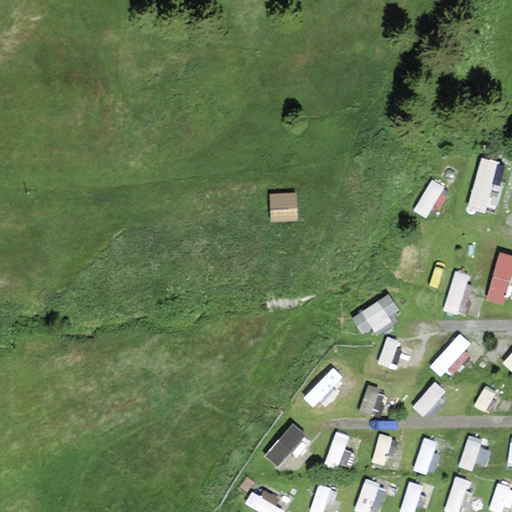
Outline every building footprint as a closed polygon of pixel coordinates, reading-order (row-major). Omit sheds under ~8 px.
[(469,204),(483,207),(488,187),(499,189),(505,162),(481,156),(469,204)] [(293,191),(267,194),(270,221),(296,218),(293,191)] [(485,297),(507,303),(511,285),(511,254),(499,250),(485,297)] [(452,270),(448,308),(461,310),(466,271),(452,270)] [(352,314),(364,334),(400,311),(388,291),(352,314)] [(432,362),(450,378),(477,347),(459,332),(432,362)] [(511,349),(502,360),(511,369),(511,349)] [(287,419),(266,456),(282,465),(303,428),(287,419)] [(326,463),(336,466),(346,433),(335,430),(326,463)] [(366,478),(355,507),(369,511),(377,511),(388,486),(366,478)]
